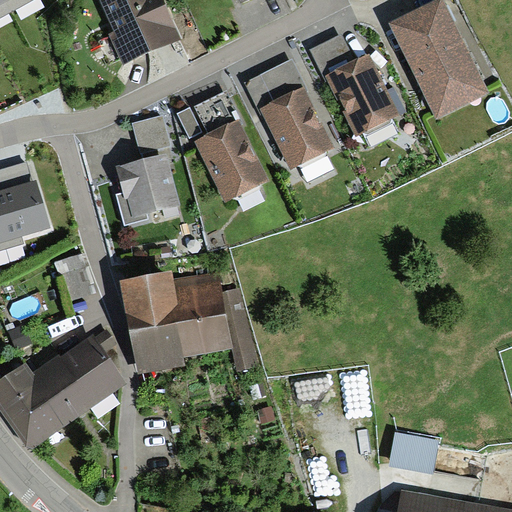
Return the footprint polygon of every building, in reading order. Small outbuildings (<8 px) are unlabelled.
[(0,0),(0,11),(18,0),(0,0)] [(108,0),(102,3),(117,34),(113,36),(125,64),(179,40),(170,20),(161,0),(108,0)] [(441,4),(390,31),(415,77),(437,118),(487,92),(441,4)] [(328,85),(330,84),(356,137),(399,116),(370,59),(362,63),(354,67),(341,41),(312,55),(328,85)] [(275,106),(263,112),(294,172),(334,151),(303,94),(306,92),(291,64),(261,79),(275,106)] [(207,137),(195,143),(224,206),(270,185),(228,94),(195,109),(207,137)] [(190,110),(178,117),(190,139),(202,133),(190,110)] [(163,119),(132,127),(139,154),(170,146),(163,119)] [(149,221),(149,218),(181,209),(171,172),(167,158),(118,171),(124,194),(117,196),(125,227),(149,221)] [(0,244),(51,228),(36,183),(32,184),(26,164),(0,172),(0,244)] [(86,258),(56,266),(60,283),(66,281),(72,301),(96,294),(86,258)] [(174,277),(122,287),(138,377),(187,368),(186,362),(234,353),(222,295),(217,273),(174,281),(174,277)] [(240,291),(222,295),(234,353),(239,372),(257,368),(240,291)] [(25,326),(9,332),(17,351),(33,345),(25,326)] [(124,387),(90,340),(32,379),(26,371),(0,387),(0,412),(25,450),(34,450),(124,387)] [(261,384),(249,389),(254,401),(266,396),(261,384)] [(270,409),(258,413),(261,424),(274,420),(270,409)] [(210,419),(198,422),(203,443),(215,440),(210,419)] [(399,435),(393,472),(437,479),(443,443),(399,435)] [(505,511),(398,495),(395,511),(505,511)]
